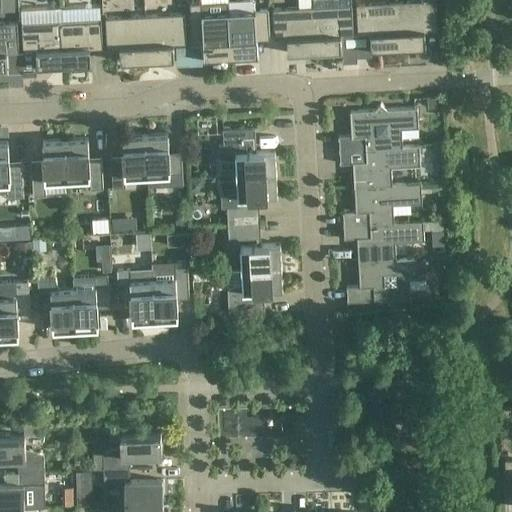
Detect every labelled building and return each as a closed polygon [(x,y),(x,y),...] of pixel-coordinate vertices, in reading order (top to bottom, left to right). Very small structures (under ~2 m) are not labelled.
[(421,0),(422,1),(396,2),(398,47),(426,46),(425,31),(437,30),(435,0),(421,0)] [(398,47),(396,2),(356,4),(358,34),(370,34),(371,49),(398,47)] [(352,5),(312,7),(315,52),(342,50),(341,35),(353,34),(352,5)] [(315,52),(312,7),(273,9),(274,39),(286,38),(287,53),(315,52)] [(268,9),(229,11),(231,56),(259,55),(258,39),(270,39),(268,9)] [(15,11),(14,21),(37,21),(37,12),(15,11)] [(231,56),(229,11),(189,13),(191,43),(203,42),(204,58),(231,56)] [(185,13),(145,16),(147,60),(175,59),(174,44),(186,43),(185,13)] [(147,60),(145,16),(106,18),(107,47),(119,47),(120,62),(147,60)] [(101,18),(61,20),(64,65),(91,63),(90,48),(102,48),(101,18)] [(64,65),(61,20),(22,22),(23,52),(36,51),(36,66),(64,65)] [(17,22),(0,23),(0,68),(8,68),(7,53),(19,52),(17,22)] [(339,136),(339,150),(402,146),(401,128),(418,127),(417,107),(387,109),(381,103),(375,110),(350,111),(352,135),(339,136)] [(255,127),(223,129),(224,144),(218,144),(219,158),(224,159),(222,176),(276,173),(275,150),(256,151),(255,127)] [(168,133),(145,135),(147,175),(148,186),(183,184),(181,152),(169,152),(168,133)] [(147,175),(145,135),(122,136),(123,155),(111,156),(113,188),(126,187),(125,176),(147,175)] [(88,138),(65,139),(67,179),(90,178),(90,189),(103,188),(102,156),(89,157),(88,138)] [(67,179),(65,139),(43,140),(44,159),(31,160),(33,196),(46,195),(45,180),(67,179)] [(8,142),(0,142),(0,192),(5,192),(7,197),(24,196),(22,160),(9,161),(8,142)] [(353,163),(355,187),(392,185),(392,184),(391,166),(420,165),(419,145),(402,146),(339,150),(340,164),(353,163)] [(276,173),(222,176),(225,193),(221,194),(221,207),(227,207),(228,222),(256,221),(254,197),(278,195),(276,173)] [(343,211),(343,225),(394,222),(393,204),(422,202),(421,182),(392,184),(392,185),(355,187),(356,210),(343,211)] [(357,238),(358,262),(396,260),(396,259),(395,241),(424,240),(423,220),(394,222),(343,225),(344,239),(357,238)] [(256,221),(228,222),(229,239),(257,237),(256,221)] [(240,246),(241,268),(281,266),(280,243),(240,246)] [(396,260),(358,262),(360,286),(346,286),(347,302),(375,300),(375,299),(385,299),(391,305),(397,298),(411,297),(410,278),(426,278),(425,258),(396,259),(396,260)] [(175,277),(153,279),(155,318),(178,317),(177,298),(189,297),(187,261),(174,262),(175,277)] [(283,289),(281,266),(241,268),(227,269),(230,316),(256,314),(255,290),(283,289)] [(155,318),(153,279),(131,280),(130,269),(117,269),(119,301),(131,301),(132,320),(155,318)] [(76,328),(73,288),(59,289),(55,278),(50,278),(50,274),(37,275),(39,311),(52,310),(53,329),(76,328)] [(73,276),(73,288),(76,328),(98,327),(97,308),(110,307),(108,275),(95,276),(73,276)] [(16,296),(0,296),(0,337),(19,336),(18,317),(30,316),(28,280),(15,281),(16,296)] [(241,429),(262,430),(263,409),(242,408),(241,429)] [(103,452),(103,469),(130,468),(130,456),(163,455),(163,441),(161,441),(161,431),(149,431),(149,430),(136,430),(136,432),(121,432),(121,445),(103,452)] [(238,442),(263,442),(263,431),(238,431),(238,442)] [(0,459),(18,459),(18,471),(44,471),(44,454),(25,448),(25,435),(10,435),(10,433),(0,433),(0,459)] [(125,491),(125,504),(163,503),(162,494),(164,494),(164,480),(130,480),(130,468),(103,469),(104,485),(125,491)] [(0,507),(24,507),(24,484),(45,483),(44,471),(18,471),(18,483),(0,483),(0,507)] [(163,511),(163,503),(125,504),(125,511),(163,511)]
